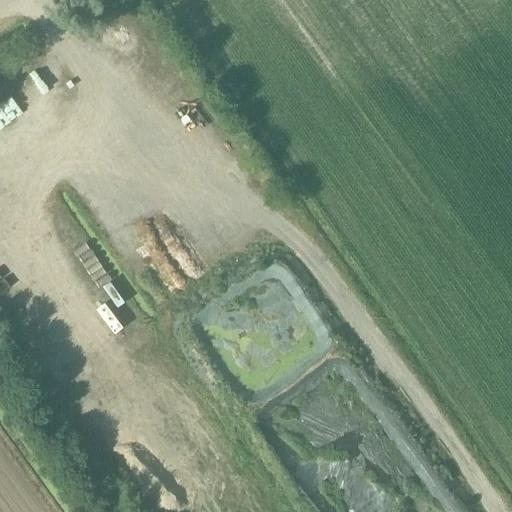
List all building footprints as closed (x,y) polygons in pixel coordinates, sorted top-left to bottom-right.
[(138,22),(116,40),(123,49),(145,31),(138,22)] [(38,38),(19,51),(28,63),(47,50),(38,38)] [(184,225),(166,238),(187,267),(205,254),(184,225)] [(164,429),(174,423),(157,396),(147,403),(164,429)] [(185,460),(195,454),(180,427),(170,433),(185,460)] [(115,432),(101,443),(112,457),(126,446),(115,432)] [(201,457),(184,469),(199,491),(217,479),(201,457)] [(290,511),(260,473),(244,485),(265,511),(290,511)] [(146,511),(175,511),(183,507),(166,482),(139,501),(146,511)]
